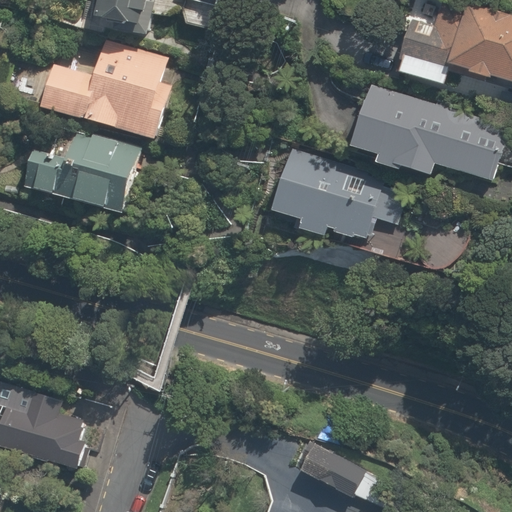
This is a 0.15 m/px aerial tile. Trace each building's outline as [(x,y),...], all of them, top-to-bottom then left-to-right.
[(154,0),(104,0),(99,36),(148,43),(154,0)] [(216,0),(174,0),(174,2),(212,15),(216,0)] [(511,90),(511,16),(443,0),(420,0),(401,79),(450,91),(454,77),(511,90)] [(103,65),(57,51),(40,108),(159,144),(182,68),(109,46),(103,65)] [(511,127),(377,87),(356,156),(383,164),(380,174),(434,190),(439,173),(494,190),(511,129),(511,127)] [(48,123),(29,194),(132,223),(152,152),(48,123)] [(297,236),(372,253),(379,225),(402,231),(411,191),(291,164),(279,219),(299,224),(297,236)] [(0,385),(0,445),(77,469),(94,415),(0,385)] [(374,474),(309,446),(295,477),(360,505),(374,474)]
